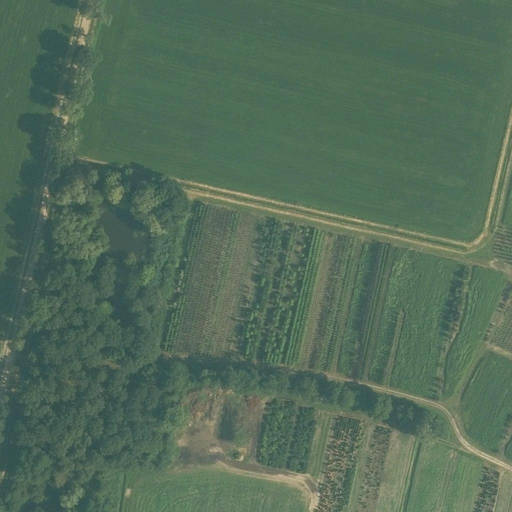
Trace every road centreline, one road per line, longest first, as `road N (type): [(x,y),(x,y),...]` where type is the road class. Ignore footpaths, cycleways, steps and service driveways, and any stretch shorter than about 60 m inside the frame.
road 1 (track): [(511,467),(471,448),(443,410),(326,379),(190,359),(101,370),(9,354)]
road 2 (track): [(0,397),(92,0)]
